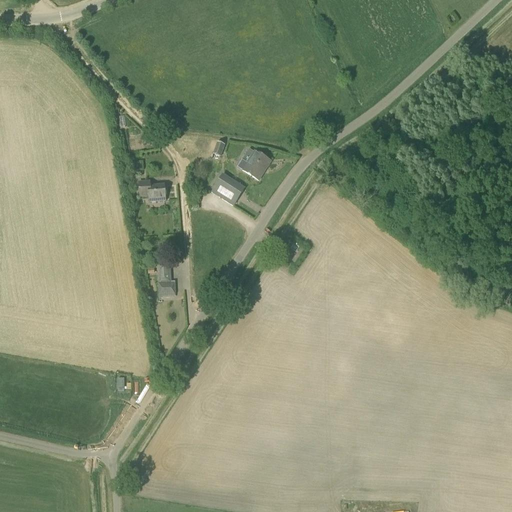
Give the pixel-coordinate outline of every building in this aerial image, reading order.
[(221,158),(225,146),(217,143),(213,155),(221,158)] [(246,163),(242,161),(237,168),(258,182),(262,175),(261,175),(270,162),(257,154),(257,153),(254,151),(246,163)] [(233,208),(245,189),(222,175),(210,193),(233,208)] [(151,188),(150,183),(138,184),(140,198),(148,197),(149,200),(149,203),(165,202),(165,199),(164,187),(151,188)] [(170,284),(169,264),(157,265),(159,298),(175,297),(174,283),(170,284)]
